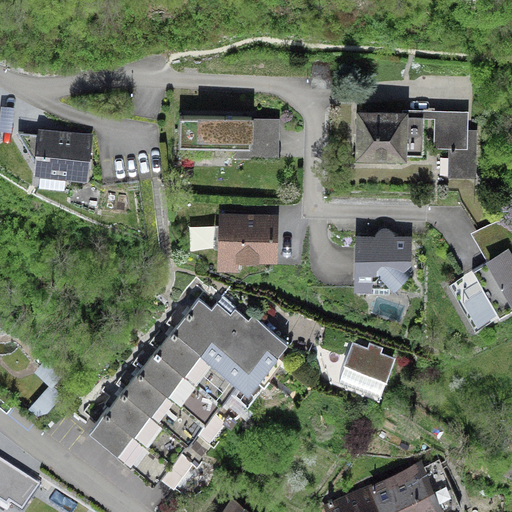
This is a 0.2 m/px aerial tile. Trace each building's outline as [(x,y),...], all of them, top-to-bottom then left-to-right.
[(309,72),(328,73),(328,46),(310,46),(309,72)] [(420,154),(420,116),(401,116),(401,114),(359,114),(358,154),(380,155),(380,156),(385,163),(393,163),(398,157),(398,155),(400,155),(400,153),(420,154)] [(230,158),(248,158),(249,118),(177,116),(176,147),(230,148),(230,158)] [(434,146),(463,147),(464,117),(435,116),(434,146)] [(87,140),(83,139),(16,132),(16,133),(33,164),(39,160),(38,171),(83,176),(87,140)] [(254,258),(271,259),(272,219),(221,217),(220,257),(237,258),(241,263),(249,263),(254,258)] [(375,238),(356,238),(355,278),(373,278),(378,274),(391,288),(408,273),(401,265),(406,261),(406,239),(389,239),(387,234),(382,232),(378,234),(375,238)] [(504,251),(470,271),(447,285),(473,332),(511,309),(511,262),(511,263),(504,251)] [(87,430),(152,484),(261,354),(271,362),(286,344),(250,314),(246,320),(232,308),(228,314),(202,292),(181,316),(174,310),(116,379),(112,375),(81,411),(94,422),(87,430)] [(366,349),(351,343),(337,382),(376,397),(391,358),(377,353),(379,348),(368,344),(366,349)] [(59,376),(43,359),(34,368),(55,390),(60,385),(59,376)] [(454,511),(456,511),(458,506),(436,459),(371,489),(370,487),(323,505),(326,511),(454,511)] [(27,477),(0,461),(0,505),(7,510),(27,477)]
